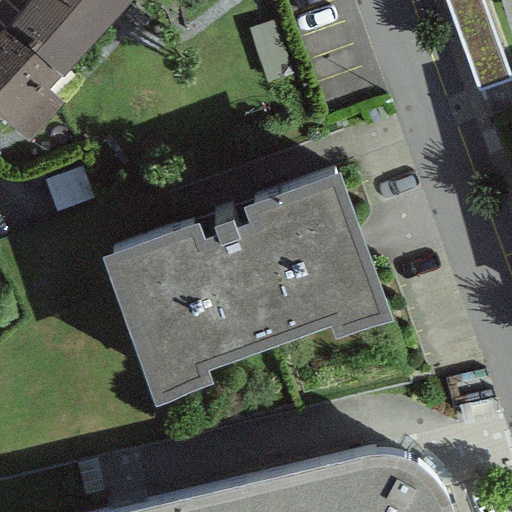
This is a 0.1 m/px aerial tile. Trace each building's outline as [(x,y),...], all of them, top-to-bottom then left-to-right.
[(15,0),(10,8),(63,59),(118,0),(15,0)] [(49,75),(63,59),(10,8),(0,17),(0,98),(28,125),(63,88),(49,75)] [(487,79),(511,71),(511,56),(505,30),(476,39),(487,79)] [(383,313),(327,155),(86,234),(145,392),(383,313)] [(369,434),(61,511),(460,511),(448,475),(436,455),(420,444),(397,434),(369,434)]
